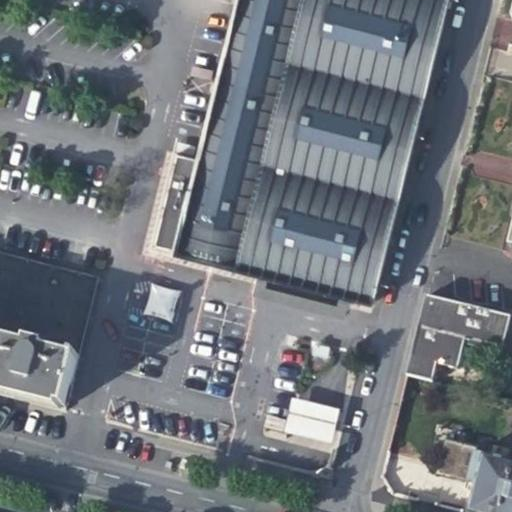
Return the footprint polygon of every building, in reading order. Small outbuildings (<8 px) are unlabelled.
[(373,298),(447,0),(189,0),(235,11),(200,155),(182,150),(159,243),(265,271),(262,282),(261,287),(261,289),(282,294),(311,301),(342,309),(346,291),(356,294),(363,296),(373,298)] [(152,283),(143,314),(171,321),(180,291),(152,283)] [(407,363),(404,375),(430,382),(433,368),(459,375),(465,350),(498,359),(500,351),(511,355),(511,318),(433,298),(424,296),(421,308),(417,323),(413,344),(407,363)] [(0,392),(40,403),(64,409),(77,355),(73,354),(71,358),(43,351),(44,346),(27,342),(27,347),(0,340),(0,392)] [(338,410),(291,398),(283,433),(330,444),(338,410)] [(470,499),(466,511),(497,511),(511,458),(503,456),(501,463),(473,457),(475,449),(444,441),(440,456),(435,475),(473,486),(470,499)] [(511,511),(511,458),(497,511),(511,511)]
